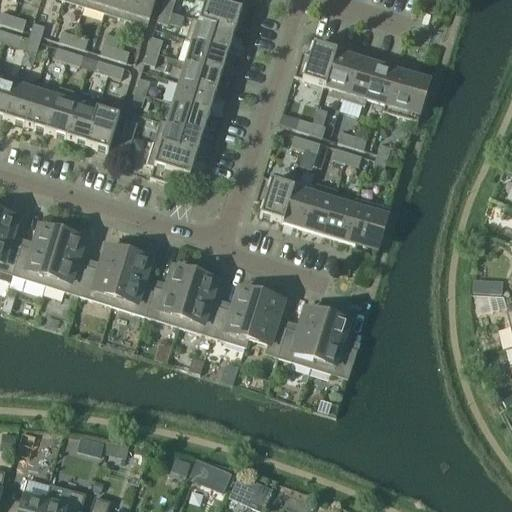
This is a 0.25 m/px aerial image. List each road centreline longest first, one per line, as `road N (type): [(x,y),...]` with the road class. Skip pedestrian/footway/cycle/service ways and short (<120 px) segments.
road 1 (residential): [(218,245),(308,0)]
road 2 (residential): [(218,245),(0,174)]
